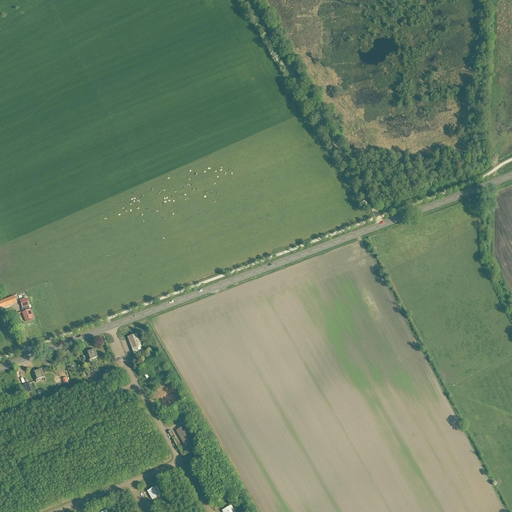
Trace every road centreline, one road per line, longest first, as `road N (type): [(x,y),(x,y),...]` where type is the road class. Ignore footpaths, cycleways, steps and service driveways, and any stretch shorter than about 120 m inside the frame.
road 1 (secondary): [(0,368),(511,175)]
road 2 (track): [(378,217),(247,0)]
